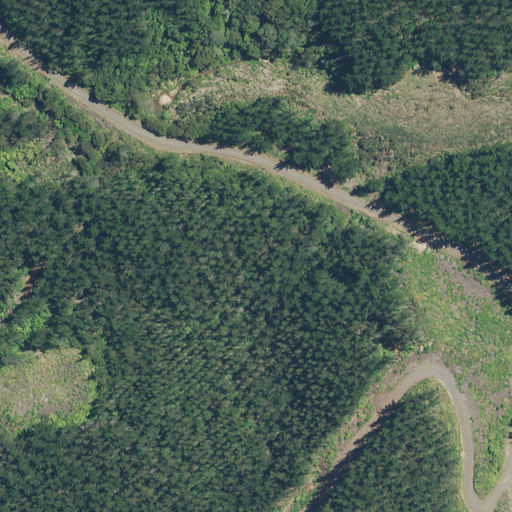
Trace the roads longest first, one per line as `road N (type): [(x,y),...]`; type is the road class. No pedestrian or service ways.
road 1 (track): [(511,290),(438,239),(255,159),(157,137),(82,94),(0,2)]
road 2 (track): [(302,511),(400,386),(423,375),(443,383),(477,511)]
